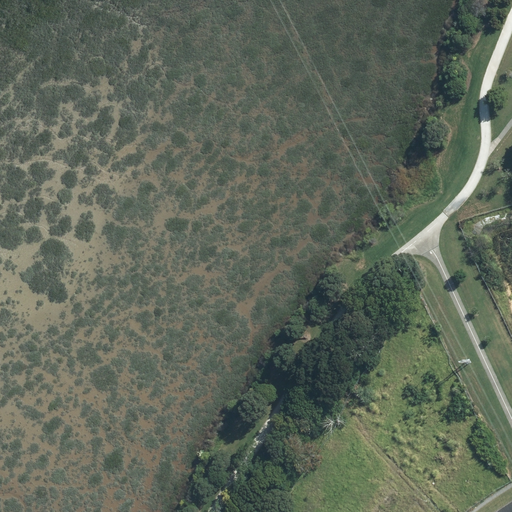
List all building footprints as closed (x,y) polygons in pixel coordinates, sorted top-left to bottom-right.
[(445,346),(437,349),(442,363),(451,360),(445,346)] [(388,397),(391,398),(392,390),(389,390),(392,368),(363,364),(357,415),(385,419),(388,397)] [(452,427),(415,456),(433,478),(470,449),(452,427)] [(367,449),(359,444),(353,453),(361,459),(367,449)] [(406,511),(415,501),(392,483),(369,510),(371,511),(406,511)]
